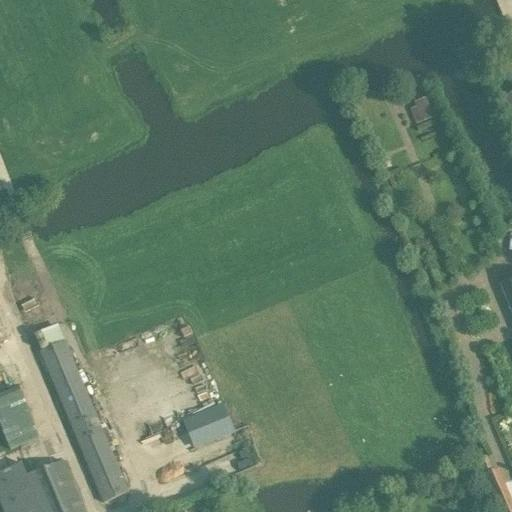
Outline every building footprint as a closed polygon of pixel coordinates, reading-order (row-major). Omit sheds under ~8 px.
[(511,128),(511,94),(500,100),(511,128)] [(417,108),(412,110),(418,124),(437,116),(430,98),(416,104),(417,108)] [(385,155),(377,159),(381,171),(390,168),(385,155)] [(511,281),(502,286),(511,310),(511,281)] [(104,504),(129,494),(65,342),(40,353),(104,504)] [(21,464),(0,473),(0,503),(3,511),(84,511),(63,462),(26,478),(21,464)] [(511,500),(499,471),(487,476),(501,506),(511,501),(511,500)]
